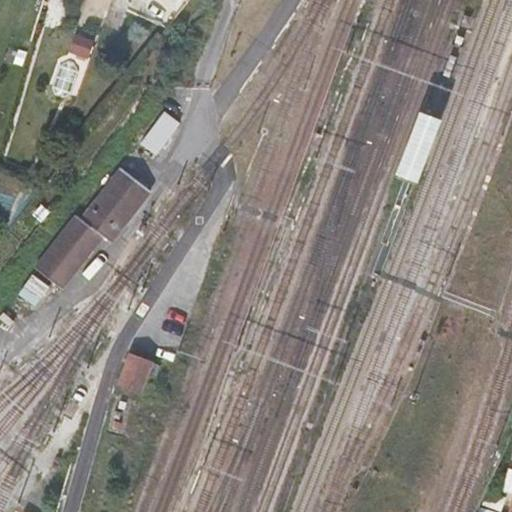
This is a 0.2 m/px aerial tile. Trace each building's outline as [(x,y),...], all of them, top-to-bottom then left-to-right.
[(440,119),(418,112),(396,177),(406,181),(417,185),(440,119)] [(142,145),(157,156),(180,126),(165,115),(142,145)] [(152,193),(122,170),(82,221),(109,242),(112,244),(152,193)] [(67,295),(109,242),(82,221),(77,217),(36,271),(67,295)] [(34,275),(25,288),(42,301),(51,289),(34,275)] [(131,355),(118,388),(143,398),(151,378),(158,381),(163,368),(131,355)]
